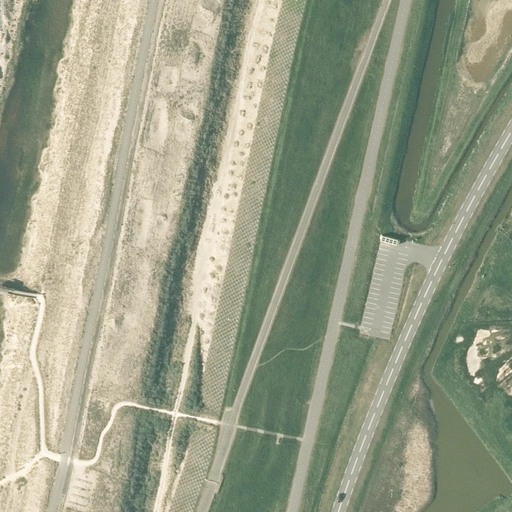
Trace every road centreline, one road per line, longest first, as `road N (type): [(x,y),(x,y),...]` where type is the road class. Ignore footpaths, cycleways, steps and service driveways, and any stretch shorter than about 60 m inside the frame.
road 1 (unknown): [(274,0),(175,413),(162,511)]
road 2 (tertiary): [(338,511),(408,330),(511,129)]
